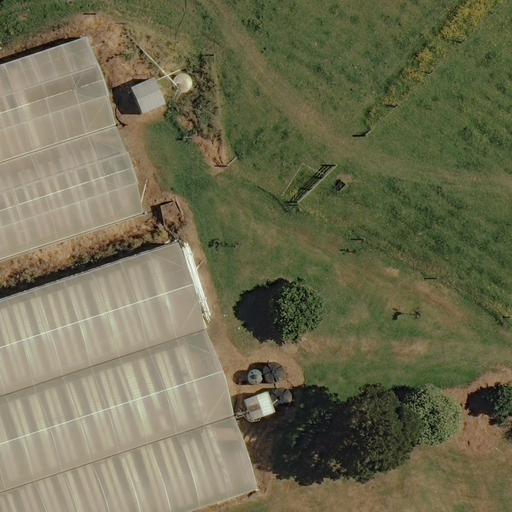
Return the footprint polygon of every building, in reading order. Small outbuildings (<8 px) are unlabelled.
[(0,173),(122,134),(90,35),(0,64),(0,173)] [(122,134),(0,173),(0,266),(149,218),(122,134)] [(0,395),(211,328),(185,245),(0,304),(0,395)] [(211,328),(0,395),(0,488),(238,412),(211,328)] [(238,412),(0,488),(0,511),(206,511),(264,494),(238,412)]
